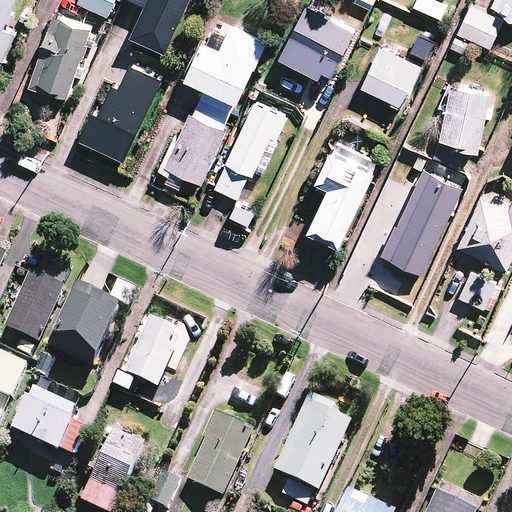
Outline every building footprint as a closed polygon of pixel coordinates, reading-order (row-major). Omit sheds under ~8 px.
[(19,0),(0,0),(0,57),(4,60),(17,32),(7,27),(19,0)] [(115,0),(80,0),(110,13),(115,0)] [(189,0),(148,0),(134,34),(167,49),(189,0)] [(304,58),(311,43),(332,53),(335,48),(349,55),(361,30),(331,16),(337,5),(326,0),(309,0),(285,49),(304,58)] [(511,0),(495,0),(494,4),(511,11),(511,0)] [(473,37),(492,45),(504,18),(471,3),(458,30),(473,37)] [(93,25),(56,13),(32,83),(69,95),(93,25)] [(229,34),(215,28),(210,39),(206,37),(188,74),(209,83),(242,99),(269,40),(234,24),(229,34)] [(473,37),(458,30),(450,48),(465,55),(473,37)] [(438,39),(425,33),(417,50),(430,57),(438,39)] [(423,63),(383,44),(364,84),(405,103),(423,63)] [(120,81),(113,77),(84,131),(124,152),(165,75),(132,57),(120,81)] [(499,93),(454,82),(447,81),(441,107),(448,108),(437,157),(464,163),(468,145),(480,148),(488,114),(494,115),(499,93)] [(242,99),(209,83),(196,112),(228,127),(242,99)] [(273,182),(261,177),(290,115),(257,99),(217,185),(240,196),(231,215),(253,225),(273,182)] [(228,127),(196,112),(193,110),(179,140),(173,137),(159,166),(171,172),(174,166),(204,180),(228,127)] [(382,159),(337,138),(320,176),(332,181),(312,225),(345,240),(382,159)] [(423,267),(464,182),(425,163),(384,248),(423,267)] [(482,197),(460,246),(487,258),(484,264),(508,275),(511,265),(511,191),(505,188),(498,205),(482,197)] [(508,284),(474,268),(461,294),(495,311),(508,284)] [(33,272),(8,328),(25,336),(18,352),(33,359),(65,287),(33,272)] [(111,300),(82,286),(52,348),(94,368),(130,294),(117,288),(111,300)] [(185,334),(153,320),(129,374),(161,389),(185,334)] [(0,425),(28,365),(0,352),(0,425)] [(82,403),(35,381),(21,413),(16,411),(8,427),(73,456),(88,424),(75,418),(82,403)] [(320,494),(352,424),(336,416),(340,408),(313,395),(277,472),(291,478),(283,496),(293,501),(289,510),(293,511),(314,511),(316,510),(310,507),(317,492),(320,494)] [(256,433),(217,414),(205,439),(208,441),(189,480),(225,497),(256,433)] [(102,462),(95,459),(90,469),(98,473),(85,503),(105,511),(116,511),(147,444),(117,431),(102,462)] [(180,481),(160,472),(148,500),(168,508),(180,481)] [(396,511),(348,490),(338,511),(396,511)] [(478,511),(479,511),(438,492),(428,511),(478,511)]
